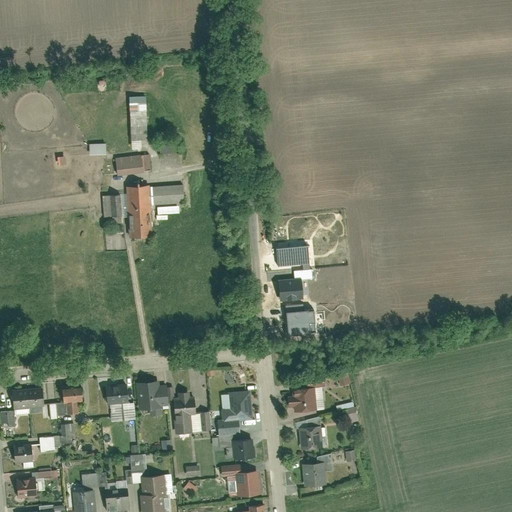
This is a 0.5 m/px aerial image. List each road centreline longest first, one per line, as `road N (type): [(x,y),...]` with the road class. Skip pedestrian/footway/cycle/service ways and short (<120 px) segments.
road 1 (residential): [(264,352),(235,0)]
road 2 (residential): [(264,352),(0,376)]
road 3 (residential): [(279,511),(264,352)]
